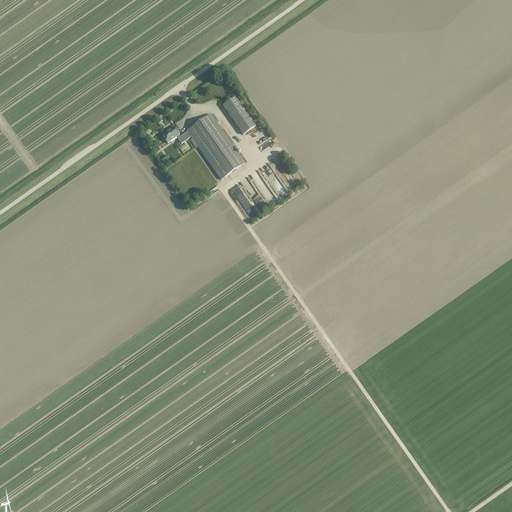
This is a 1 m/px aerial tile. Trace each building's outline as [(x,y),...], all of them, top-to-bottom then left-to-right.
[(255,126),(235,98),(223,106),(243,135),(255,126)] [(187,132),(191,138),(192,139),(190,141),(196,148),(198,147),(221,180),(245,163),(211,115),(187,132)] [(181,144),(191,138),(187,132),(180,137),(179,136),(180,135),(177,131),(176,132),(173,128),(162,136),(163,137),(163,138),(165,141),(166,141),(168,143),(177,137),(178,138),(177,139),(181,144)] [(183,153),(192,148),(188,141),(179,146),(183,153)] [(277,168),(282,164),(278,157),(272,160),(277,168)] [(241,181),(259,210),(265,206),(247,178),(241,181)] [(268,200),(274,197),(266,184),(260,187),(268,200)] [(210,198),(219,192),(217,189),(219,188),(217,185),(206,192),(210,198)] [(247,207),(244,209),(247,213),(252,210),(245,199),(242,201),(247,207)]
